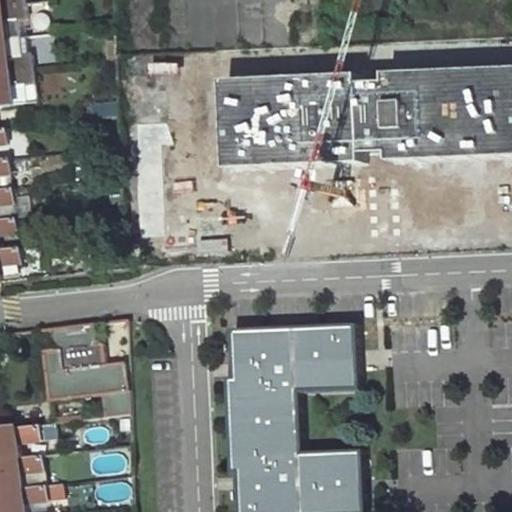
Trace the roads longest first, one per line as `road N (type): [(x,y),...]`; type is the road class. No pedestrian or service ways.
road 1 (residential): [(189,283),(511,270)]
road 2 (residential): [(189,283),(199,511)]
road 3 (residential): [(0,313),(189,283)]
